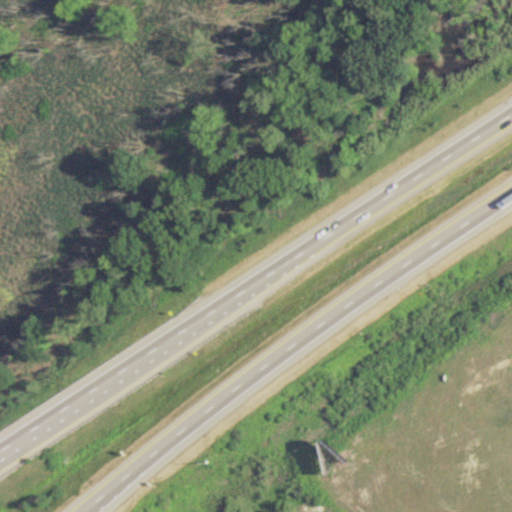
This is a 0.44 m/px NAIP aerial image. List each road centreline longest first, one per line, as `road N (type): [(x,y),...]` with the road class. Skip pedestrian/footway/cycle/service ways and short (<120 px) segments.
road 1 (motorway): [(511,115),(0,453)]
road 2 (motorway): [(85,511),(251,378),(511,196)]
